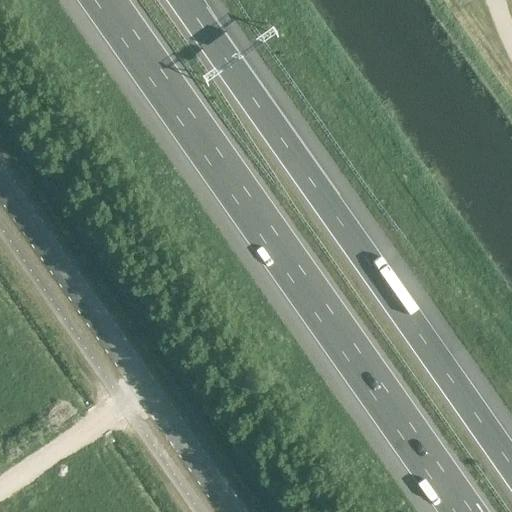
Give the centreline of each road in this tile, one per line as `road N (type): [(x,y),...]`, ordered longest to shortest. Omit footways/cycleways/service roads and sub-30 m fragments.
road 1 (motorway): [(102,0),(463,511)]
road 2 (motorway): [(511,466),(183,0)]
road 3 (unclassified): [(0,181),(231,511)]
road 4 (track): [(0,488),(147,391)]
